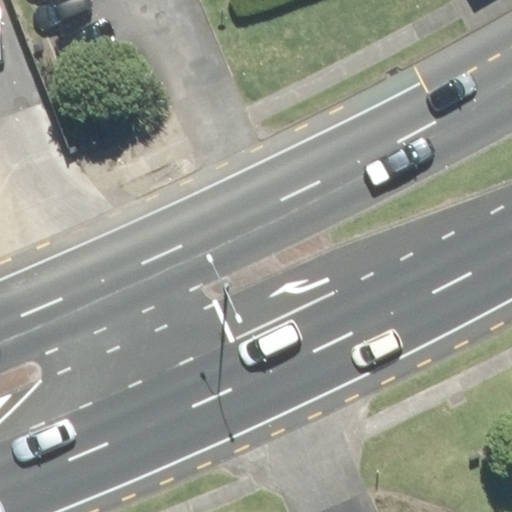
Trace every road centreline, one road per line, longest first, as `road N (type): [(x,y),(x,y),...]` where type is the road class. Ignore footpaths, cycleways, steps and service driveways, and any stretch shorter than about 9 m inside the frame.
road 1 (primary): [(511,272),(288,394),(0,507)]
road 2 (primary): [(0,322),(244,221),(511,87)]
